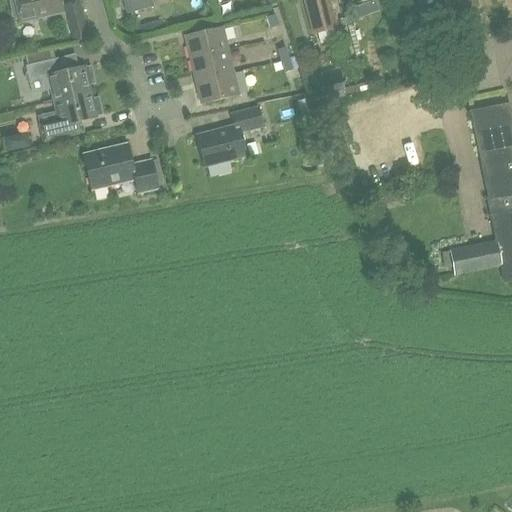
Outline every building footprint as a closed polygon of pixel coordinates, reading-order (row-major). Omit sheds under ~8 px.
[(20,18),(21,22),(63,12),(60,0),(12,0),(11,2),(14,17),(17,18),(20,18)] [(151,0),(123,0),(127,14),(153,7),(151,0)] [(327,0),(305,0),(314,33),(335,27),(327,0)] [(445,0),(450,15),(479,8),(476,0),(445,0)] [(80,1),(65,6),(71,30),(75,29),(77,40),(88,37),(85,26),(86,26),(80,1)] [(378,11),(374,2),(356,8),(359,18),(378,11)] [(275,15),(267,18),(271,29),(279,26),(275,15)] [(353,24),(351,17),(338,20),(340,27),(353,24)] [(431,38),(443,34),(439,17),(426,20),(431,38)] [(190,59),(228,50),(223,27),(184,36),(190,59)] [(277,51),(281,61),(290,59),(286,48),(277,51)] [(95,84),(91,66),(85,68),(85,67),(60,73),(57,59),(55,49),(27,55),(29,66),(26,66),(27,72),(30,84),(33,94),(51,89),(53,101),(91,92),(89,85),(95,84)] [(196,82),(234,73),(228,50),(190,59),(196,82)] [(290,59),(281,61),(285,73),(293,71),(290,59)] [(234,73),(196,82),(201,105),(240,95),(234,73)] [(347,98),(343,83),(322,88),(327,104),(347,98)] [(347,99),(359,96),(356,86),(344,89),(347,99)] [(92,99),(91,92),(53,101),(56,112),(38,117),(44,142),(74,134),(72,123),(97,117),(97,116),(103,115),(99,97),(92,99)] [(303,100),(295,102),(299,115),(307,113),(303,100)] [(247,156),(241,133),(264,127),(259,108),(232,115),(235,126),(198,136),(206,167),(247,156)] [(451,251),(442,254),(445,271),(453,270),(454,277),(500,268),(503,282),(507,282),(511,280),(511,136),(506,109),(472,117),(489,199),(486,199),(490,215),(495,241),(450,251),(451,251)] [(14,137),(17,150),(28,147),(25,134),(14,137)] [(138,194),(158,189),(151,161),(132,165),(127,145),(84,155),(92,190),(135,180),(138,194)] [(378,172),(387,184),(406,170),(397,158),(378,172)]
